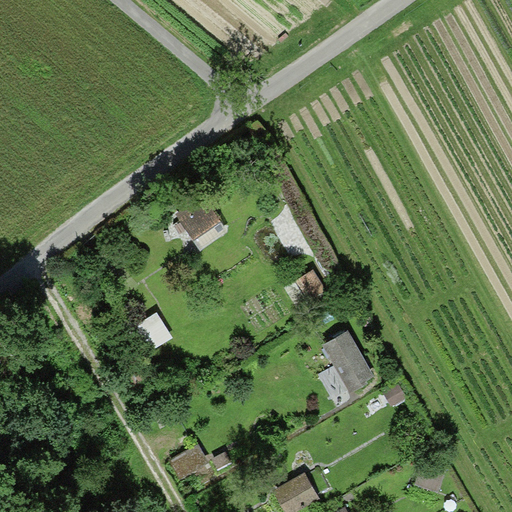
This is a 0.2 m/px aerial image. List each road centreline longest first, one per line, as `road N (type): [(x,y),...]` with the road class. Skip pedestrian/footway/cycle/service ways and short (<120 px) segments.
road 1 (track): [(0,287),(277,87)]
road 2 (track): [(34,259),(178,511)]
road 3 (track): [(114,0),(242,109)]
road 4 (track): [(277,87),(400,0)]
